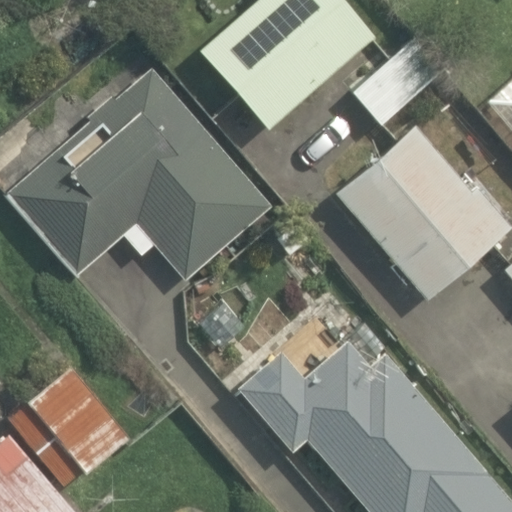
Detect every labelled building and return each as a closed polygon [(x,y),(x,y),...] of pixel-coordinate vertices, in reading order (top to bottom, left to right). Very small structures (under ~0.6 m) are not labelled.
[(359,34),(330,0),(250,0),(191,51),(254,124),(359,34)] [(511,71),(474,104),(511,148),(511,71)] [(135,221),(181,277),(260,214),(150,76),(9,189),(74,270),(135,221)] [(510,223),(468,174),(459,182),(409,124),(327,194),(419,301),(510,223)] [(511,254),(498,266),(511,282),(511,254)] [(505,511),(332,311),(237,394),(286,451),(298,441),(359,511),(505,511)] [(94,511),(76,511),(6,429),(0,433),(0,511),(96,511),(94,511)]
